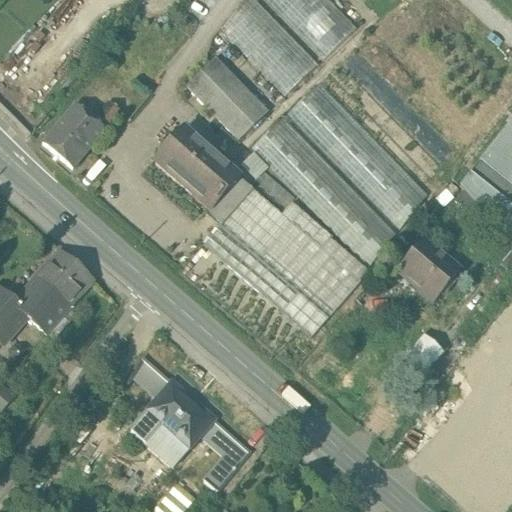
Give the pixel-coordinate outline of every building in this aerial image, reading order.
[(259,0),(245,0),(219,31),(284,98),(318,66),(257,3),(259,0)] [(327,0),(263,0),(323,62),(357,30),(327,0)] [(267,114),(214,59),(184,88),(237,143),(267,114)] [(324,91),(318,85),(282,119),(288,125),(292,121),(398,231),(426,197),(324,91)] [(107,104),(93,121),(106,132),(120,115),(107,104)] [(75,106),(42,145),(73,171),(106,132),(93,121),(75,106)] [(288,125),(282,119),(250,150),(367,271),(395,236),(288,125)] [(511,121),(481,160),(511,186),(511,121)] [(237,180),(183,132),(154,165),(191,197),(197,190),(214,205),(209,211),(209,212),(237,180)] [(294,200),(262,173),(251,185),(283,213),(294,200)] [(511,211),(511,209),(469,175),(458,188),(462,192),(477,208),(497,229),(511,211)] [(209,212),(206,216),(220,229),(251,192),(237,180),(209,212)] [(280,217),(251,192),(220,229),(259,263),(265,256),(303,289),(280,315),(310,340),(368,274),(329,241),(330,239),(291,205),(280,217)] [(477,208),(462,192),(453,201),(468,217),(477,208)] [(458,273),(422,243),(396,273),(417,291),(415,293),(427,303),(429,301),(432,304),(458,273)] [(12,307),(11,308),(25,320),(45,337),(67,312),(92,284),(59,254),(12,307)] [(12,307),(0,296),(0,337),(5,342),(25,320),(11,308),(12,307)] [(67,312),(45,337),(52,343),(74,318),(67,312)] [(428,334),(397,370),(416,387),(447,352),(428,334)] [(24,354),(19,350),(13,350),(9,355),(9,361),(13,366),(20,365),(24,361),(24,354)] [(171,387),(144,363),(130,380),(156,403),(171,387)] [(0,382),(0,410),(3,413),(17,396),(0,382)] [(212,423),(171,387),(156,403),(147,413),(188,449),(199,437),(212,423)] [(188,449),(147,413),(128,435),(141,447),(145,443),(172,467),(188,449)] [(251,457),(212,423),(199,437),(222,458),(203,480),(219,494),(251,457)] [(179,484),(154,511),(183,511),(196,499),(179,484)]
